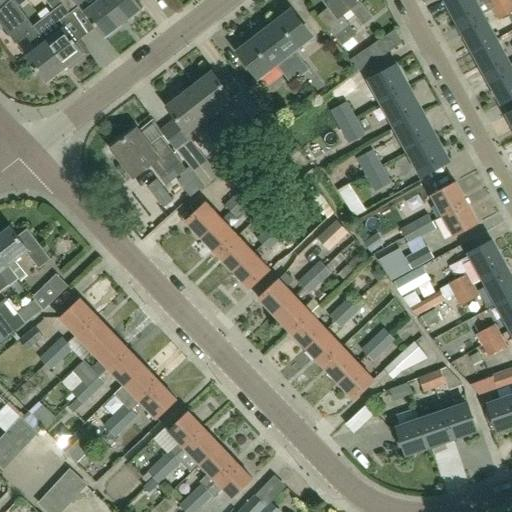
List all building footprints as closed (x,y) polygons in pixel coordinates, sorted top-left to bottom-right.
[(45,0),(62,21),(71,14),(60,0),(45,0)] [(60,0),(71,14),(79,7),(73,0),(60,0)] [(73,0),(79,7),(84,13),(85,12),(97,28),(105,38),(126,22),(122,17),(118,19),(115,15),(117,13),(107,0),(73,0)] [(107,0),(117,13),(115,15),(118,19),(122,17),(126,22),(144,8),(137,0),(107,0)] [(361,0),(325,0),(332,7),(320,16),(336,36),(351,25),(343,15),(351,9),(364,25),(374,18),(361,1),(361,0)] [(476,0),(475,1),(475,0),(449,0),(446,1),(460,28),(483,15),(493,10),(510,0),(476,0)] [(498,20),(511,13),(511,0),(510,0),(493,10),(498,20)] [(47,83),(66,68),(35,28),(35,27),(20,7),(14,1),(13,1),(5,7),(0,11),(0,21),(17,43),(27,35),(37,49),(27,57),(47,83)] [(293,10),(266,31),(301,76),(302,76),(305,80),(312,75),(309,70),(310,69),(296,51),(314,37),(293,10)] [(460,28),(474,53),(497,40),(483,15),(460,28)] [(35,28),(66,68),(71,64),(73,67),(91,54),(80,40),(77,43),(65,27),(55,35),(44,21),(35,27),(35,28)] [(293,83),(301,76),(266,31),(239,52),(260,79),(278,64),(293,83)] [(497,40),(474,53),(488,78),(511,66),(497,40)] [(384,55),(376,43),(350,60),(358,73),(384,55)] [(384,105),(411,90),(398,66),(371,81),(384,105)] [(511,68),(511,66),(488,78),(502,104),(511,98),(511,68)] [(190,89),(226,135),(234,128),(218,106),(230,96),(233,100),(234,99),(213,71),(190,89)] [(350,104),(370,91),(365,84),(345,96),(350,104)] [(263,109),(246,87),(235,96),(251,118),(263,109)] [(216,142),(226,135),(190,89),(168,106),(176,117),(187,131),(197,123),(204,132),(207,130),(216,142)] [(411,90),(384,105),(397,128),(424,113),(411,90)] [(348,101),(331,110),(341,128),(358,119),(348,101)] [(424,113),(397,128),(410,152),(436,137),(424,113)] [(358,119),(341,128),(349,143),(366,134),(358,119)] [(186,169),(181,163),(162,138),(151,146),(138,129),(113,148),(136,177),(152,164),(167,184),(181,173),(186,169)] [(436,137),(410,152),(423,176),(450,161),(436,137)] [(190,139),(177,150),(185,160),(205,186),(218,176),(190,139)] [(383,166),(374,150),(358,159),(366,175),(383,166)] [(205,186),(185,160),(181,163),(186,169),(181,173),(196,193),(205,186)] [(392,183),(383,166),(366,175),(375,192),(392,183)] [(291,186),(299,195),(320,176),(313,167),(291,186)] [(173,200),(157,179),(148,186),(164,207),(173,200)] [(444,216),(468,203),(456,182),(432,195),(444,216)] [(248,184),(238,193),(249,205),(259,196),(254,190),(248,184)] [(238,193),(225,205),(231,211),(237,217),(239,215),(249,205),(238,193)] [(203,238),(223,219),(207,202),(187,221),(203,238)] [(479,224),(468,203),(444,216),(455,237),(479,224)] [(428,214),(415,222),(423,236),(436,229),(433,222),(428,214)] [(280,217),(270,227),(281,238),(291,229),(286,224),(280,217)] [(203,238),(219,255),(239,236),(238,235),(223,219),(203,238)] [(349,232),(339,222),(337,220),(317,238),(329,251),(349,232)] [(415,222),(401,229),(406,237),(409,243),(421,237),(423,236),(415,222)] [(28,276),(16,261),(27,252),(40,269),(52,260),(29,229),(19,237),(12,227),(0,236),(0,252),(10,266),(9,266),(21,281),(28,276)] [(270,227),(257,239),(263,245),(268,251),(281,238),(270,227)] [(239,236),(219,255),(235,272),(255,253),(245,242),(239,236)] [(457,262),(465,275),(468,273),(474,284),(484,279),(507,267),(493,241),(470,253),(471,255),(457,262)] [(428,246),(406,257),(412,270),(434,258),(428,246)] [(10,266),(0,252),(0,292),(0,293),(10,286),(0,273),(9,266),(10,266)] [(255,253),(235,272),(252,289),(272,270),(255,253)] [(321,261),(309,272),(321,284),(332,273),(321,261)] [(393,283),(403,297),(431,281),(423,266),(393,283)] [(511,275),(507,267),(484,279),(498,304),(511,296),(511,275)] [(286,272),(279,278),(280,279),(260,298),(277,315),(296,297),(287,287),(294,280),(286,272)] [(309,272),(298,282),(309,294),(321,284),(309,272)] [(468,273),(465,275),(448,284),(455,295),(474,285),(474,284),(468,273)] [(57,274),(39,291),(39,292),(37,294),(34,297),(37,301),(45,309),(51,304),(69,286),(57,274)] [(480,295),(474,285),(455,295),(461,305),(480,295)] [(417,317),(446,300),(440,291),(411,308),(417,317)] [(352,295),(341,305),(352,317),(363,307),(352,295)] [(511,296),(498,304),(511,330),(511,329),(511,296)] [(277,315),(292,332),(312,313),(314,311),(315,311),(321,305),(314,298),(305,306),(296,297),(277,315)] [(0,310),(15,331),(26,323),(19,315),(7,298),(0,302),(0,310)] [(78,335),(98,316),(81,299),(61,318),(78,335)] [(26,324),(45,309),(37,301),(19,315),(26,323),(26,324)] [(341,305),(330,316),(341,328),(352,317),(341,305)] [(0,310),(0,331),(1,332),(5,339),(15,331),(0,310)] [(312,313),(292,332),(308,349),(328,330),(312,313)] [(98,316),(78,335),(93,352),(114,333),(98,316)] [(482,346),(502,335),(496,324),(476,335),(482,346)] [(35,326),(19,339),(28,350),(44,337),(35,326)] [(385,328),(373,339),(385,351),(396,340),(385,328)] [(308,349),(324,366),(344,347),(328,330),(308,349)] [(93,352),(101,359),(92,368),(94,371),(72,391),(78,397),(78,398),(100,377),(109,369),(129,349),(114,333),(93,352)] [(502,335),(482,346),(488,357),(508,347),(502,335)] [(51,370),(74,348),(62,337),(40,358),(51,370)] [(373,339),(362,349),(373,362),(385,351),(373,339)] [(415,342),(399,357),(384,370),(394,380),(405,370),(428,358),(415,342)] [(324,366),(340,382),(360,364),(344,347),(324,366)] [(145,366),(129,349),(109,369),(117,376),(124,384),(125,385),(145,366)] [(474,366),(482,361),(478,353),(469,358),(474,366)] [(360,364),(340,382),(357,400),(376,381),(360,364)] [(124,384),(115,393),(126,405),(127,404),(132,410),(141,402),(161,383),(145,366),(125,385),(124,384)] [(446,367),(441,370),(440,369),(419,378),(424,393),(446,384),(448,390),(463,385),(446,367)] [(494,378),(471,386),(480,396),(498,390),(509,386),(504,371),(493,375),(494,378)] [(106,383),(100,377),(78,398),(84,404),(106,383)] [(161,383),(141,402),(158,419),(178,400),(161,383)] [(366,404),(366,405),(375,413),(375,414),(385,405),(375,395),(365,404),(366,404)] [(498,431),(511,426),(511,396),(489,405),(498,431)] [(445,411),(453,438),(477,430),(468,403),(445,411)] [(138,415),(127,404),(126,405),(104,425),(115,437),(138,415)] [(407,453),(431,445),(422,419),(419,420),(415,408),(395,416),(399,427),(398,427),(407,453)] [(45,426),(29,411),(23,418),(39,433),(45,426)] [(431,445),(453,438),(445,411),(422,419),(431,445)] [(177,457),(206,430),(189,412),(169,431),(177,439),(167,448),(170,451),(177,457)] [(21,417),(0,440),(0,463),(6,469),(39,434),(21,417)] [(63,447),(71,456),(85,442),(89,439),(80,430),(63,447)] [(200,464),(202,465),(222,446),(206,430),(177,457),(182,462),(184,465),(184,464),(191,472),(200,464)] [(209,491),(238,463),(222,446),(202,465),(209,473),(200,482),(202,484),(209,491)] [(182,462),(177,457),(170,451),(167,453),(159,462),(170,474),(182,462)] [(170,474),(159,462),(148,472),(153,477),(147,483),(145,485),(151,490),(159,483),(160,482),(170,474)] [(234,500),(255,480),(238,463),(209,491),(213,496),(214,497),(223,488),(234,500)] [(70,469),(39,503),(49,511),(63,511),(88,485),(70,469)] [(213,496),(209,491),(202,484),(191,495),(202,507),(213,496)] [(180,505),(186,511),(196,511),(202,507),(191,495),(180,505)] [(264,511),(262,510),(266,506),(255,495),(238,511),(264,511)]
